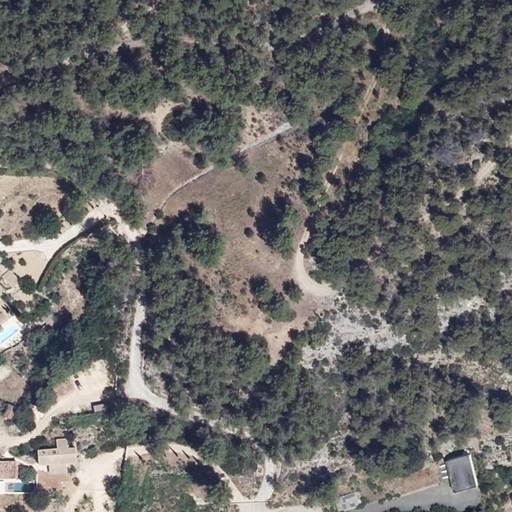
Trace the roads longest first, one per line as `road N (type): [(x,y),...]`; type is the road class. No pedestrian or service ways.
road 1 (track): [(383,0),(382,64),(303,211),(296,262),(304,282),(319,291),(343,287),(391,239),(453,202),(490,165)]
road 2 (track): [(155,28),(197,41),(284,38),(336,25),(380,0)]
